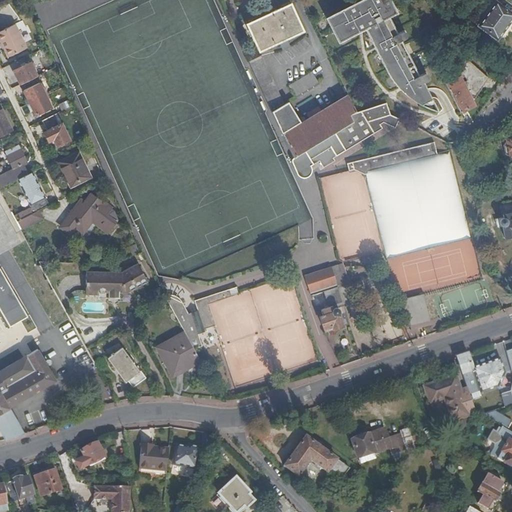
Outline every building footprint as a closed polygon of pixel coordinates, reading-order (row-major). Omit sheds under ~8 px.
[(408,98),(413,102),(419,106),(431,100),(428,93),(422,83),(426,81),(427,78),(427,76),(424,74),(418,77),(400,42),(404,40),(405,37),(405,35),(404,33),(402,32),(397,35),(388,18),(395,14),(390,3),(388,0),(352,0),(351,1),(352,5),(324,19),(326,24),(327,23),(336,43),(354,34),(364,30),(372,47),(388,77),(392,83),(398,90),(403,94),(408,98)] [(511,19),(511,15),(490,0),(485,0),(469,22),(495,42),(511,19)] [(302,32),(290,5),(246,25),(251,37),(258,53),(280,42),(282,46),(288,43),(287,39),(302,32)] [(457,18),(454,23),(460,29),(464,24),(457,18)] [(27,50),(16,27),(0,34),(0,45),(6,59),(27,50)] [(37,54),(40,60),(51,55),(48,49),(37,54)] [(272,113),(284,107),(261,56),(248,62),(266,101),(272,113)] [(477,91),(488,78),(465,59),(454,71),(477,91)] [(31,64),(13,72),(20,86),(38,78),(34,72),(37,71),(34,66),(32,67),(31,64)] [(319,83),(312,71),(289,85),(296,97),(319,83)] [(458,78),(445,85),(460,113),(473,106),(458,78)] [(39,85),(23,93),(29,105),(45,97),(39,85)] [(36,118),(52,110),(45,97),(29,105),(36,118)] [(284,107),(272,113),(293,158),(294,158),(294,157),(297,156),(296,155),(353,121),(350,114),(357,112),(348,97),(321,112),(319,108),(307,115),(310,119),(301,124),(289,104),(284,107)] [(419,106),(425,109),(430,111),(437,113),(435,109),(431,100),(419,106)] [(71,101),(58,108),(60,113),(73,107),(71,101)] [(312,166),(320,161),(324,167),(335,161),(334,158),(336,156),(383,128),(380,124),(384,122),(395,127),(400,118),(391,114),(390,112),(387,103),(357,112),(350,114),(353,121),(296,155),(297,156),(294,157),(294,158),(293,158),(292,159),(292,160),(292,161),(298,175),(299,176),(300,177),(301,178),(302,178),(303,178),(305,178),(307,178),(308,177),(309,176),(310,176),(311,175),(312,173),(312,172),(313,171),(313,169),(312,168),(312,166)] [(0,133),(10,129),(0,107),(0,133)] [(57,148),(70,142),(57,115),(41,123),(47,133),(44,134),(49,144),(54,141),(57,148)] [(511,157),(511,137),(505,139),(505,142),(503,145),(505,154),(508,155),(509,158),(511,157)] [(347,163),(349,170),(354,169),(364,174),(366,174),(368,170),(438,153),(435,141),(347,163)] [(14,171),(7,174),(11,183),(19,180),(27,176),(22,167),(28,164),(17,144),(4,151),(14,171)] [(450,150),(438,153),(368,170),(366,174),(386,259),(471,238),(450,150)] [(78,155),(59,165),(71,188),(89,179),(78,155)] [(0,188),(11,183),(7,174),(0,177),(0,188)] [(32,204),(32,207),(13,216),(17,222),(39,211),(48,207),(44,198),(42,199),(31,174),(27,176),(19,180),(29,205),(32,204)] [(78,211),(74,209),(61,228),(71,234),(75,228),(82,234),(87,226),(91,221),(110,234),(117,223),(115,222),(117,219),(115,213),(111,210),(111,209),(90,194),(78,211)] [(511,201),(501,204),(503,215),(511,213),(511,201)] [(39,211),(17,222),(21,230),(42,219),(39,211)] [(511,213),(503,215),(503,218),(499,220),(498,221),(498,224),(501,226),(503,226),(505,237),(511,235),(511,213)] [(0,246),(9,261),(29,262),(9,229),(6,231),(0,221),(0,246)] [(140,253),(136,245),(130,248),(134,257),(140,253)] [(39,262),(31,262),(26,265),(27,266),(15,273),(20,281),(33,275),(44,296),(41,298),(52,316),(53,316),(57,323),(69,316),(39,262)] [(147,281),(137,263),(122,271),(87,271),(86,294),(99,294),(99,292),(110,292),(109,297),(120,297),(120,292),(127,293),(147,281)] [(341,263),(338,264),(343,280),(335,283),(336,285),(347,281),(341,263)] [(338,264),(330,267),(335,283),(343,280),(338,264)] [(323,289),(336,285),(335,283),(330,267),(304,275),(310,294),(323,289)] [(27,317),(0,268),(0,308),(10,326),(27,317)] [(336,286),(336,285),(323,289),(329,307),(333,305),(342,302),(341,301),(336,286)] [(173,295),(168,295),(164,296),(184,333),(193,349),(202,346),(197,332),(215,326),(208,306),(232,298),(231,295),(229,289),(194,301),(198,311),(188,314),(181,302),(178,298),(173,295)] [(424,295),(409,297),(413,321),(428,318),(424,295)] [(342,302),(333,305),(334,308),(335,307),(336,307),(337,307),(338,307),(338,308),(339,309),(340,310),(340,312),(340,313),(344,325),(349,323),(342,302)] [(333,305),(329,307),(320,310),(321,315),(319,316),(323,329),(331,326),(331,329),(344,325),(340,313),(340,312),(340,310),(339,309),(338,308),(338,307),(337,307),(336,307),(335,307),(334,308),(333,305)] [(86,348),(76,329),(69,333),(74,342),(72,343),(85,367),(87,366),(94,379),(101,375),(86,348)] [(0,431),(1,434),(0,434),(0,440),(24,433),(9,408),(56,381),(54,377),(58,375),(57,372),(65,367),(46,332),(21,347),(24,352),(26,356),(24,357),(0,370),(0,431)] [(193,349),(184,333),(158,347),(173,374),(199,360),(193,349)] [(0,370),(24,357),(14,341),(10,343),(10,342),(0,347),(0,370)] [(132,386),(145,376),(141,370),(140,371),(122,346),(108,355),(126,380),(127,380),(132,386)] [(468,353),(457,357),(467,386),(474,384),(474,381),(477,380),(480,391),(497,386),(504,374),(500,360),(473,368),(468,353)] [(476,412),(467,387),(460,389),(455,375),(425,385),(430,402),(445,397),(453,420),(455,419),(466,415),(476,412)] [(511,405),(511,397),(510,391),(501,394),(506,408),(511,405)] [(484,414),(508,427),(511,420),(495,411),(484,414)] [(466,415),(455,419),(458,429),(469,425),(466,415)] [(498,434),(492,431),(484,443),(489,446),(491,448),(487,453),(510,467),(511,463),(511,442),(510,441),(511,437),(511,433),(502,427),(498,434)] [(373,453),(374,454),(388,448),(390,448),(386,438),(383,430),(351,441),(357,458),(373,453)] [(400,433),(386,438),(390,448),(388,448),(391,455),(393,459),(401,457),(399,452),(401,452),(400,450),(406,448),(400,433)] [(310,460),(337,480),(339,482),(349,468),(347,467),(306,437),(283,467),(298,477),(310,460)] [(104,456),(97,443),(81,451),(85,458),(75,463),(79,470),(104,456)] [(166,470),(168,448),(152,447),(152,444),(141,443),(139,467),(166,470)] [(188,447),(177,445),(173,463),(194,468),(199,447),(189,445),(188,447)] [(373,453),(357,458),(358,464),(375,458),(374,454),(373,453)] [(32,474),(33,478),(55,471),(53,468),(32,474)] [(55,471),(33,478),(40,497),(61,491),(55,471)] [(498,491),(503,484),(487,474),(476,492),(482,495),(477,504),(488,510),(492,502),(493,502),(499,492),(498,491)] [(26,505),(34,503),(26,478),(5,484),(9,498),(16,496),(17,501),(24,499),(26,505)] [(249,494),(235,479),(218,494),(234,511),(239,511),(252,501),(247,495),(249,494)] [(111,488),(93,488),(93,499),(111,499),(111,511),(128,511),(128,487),(111,487),(111,488)]
